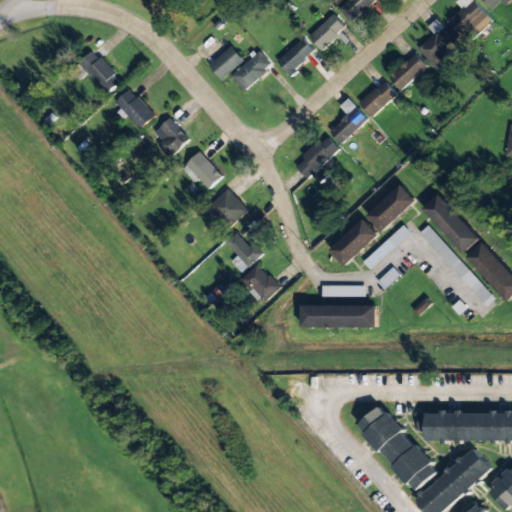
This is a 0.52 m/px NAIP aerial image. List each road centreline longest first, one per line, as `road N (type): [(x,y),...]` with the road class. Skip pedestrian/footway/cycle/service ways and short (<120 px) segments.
road 1 (residential): [(488,313),(419,249),(372,284),(323,282),(296,246),(274,179),(257,157),(152,38),(77,0)]
road 2 (residential): [(257,157),(426,0)]
